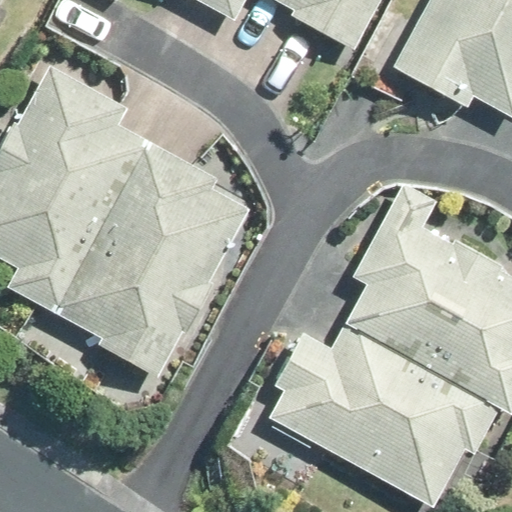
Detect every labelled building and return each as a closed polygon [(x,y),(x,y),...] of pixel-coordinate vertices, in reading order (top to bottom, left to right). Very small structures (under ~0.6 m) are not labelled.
[(181,0),(233,28),(249,0),(181,0)] [(260,0),(291,17),(289,21),(353,56),(383,0),(260,0)] [(511,0),(430,0),(391,72),(467,113),(472,104),(500,120),(511,97),(511,0)] [(0,267),(14,275),(4,294),(52,320),(145,149),(117,133),(125,117),(45,74),(14,130),(12,129),(0,150),(0,267)] [(511,97),(500,120),(511,126),(511,97)] [(248,216),(211,196),(216,189),(145,149),(52,320),(100,345),(96,351),(156,384),(181,339),(185,340),(212,292),(207,289),(248,216)] [(402,192),(350,286),(365,293),(343,333),(499,417),(511,425),(511,422),(511,286),(499,280),(503,274),(453,248),(451,252),(421,235),(435,210),(402,192)] [(272,394),(282,400),(268,425),(427,511),(434,511),(464,459),(473,464),(499,417),(343,333),(330,358),(300,343),(272,394)]
